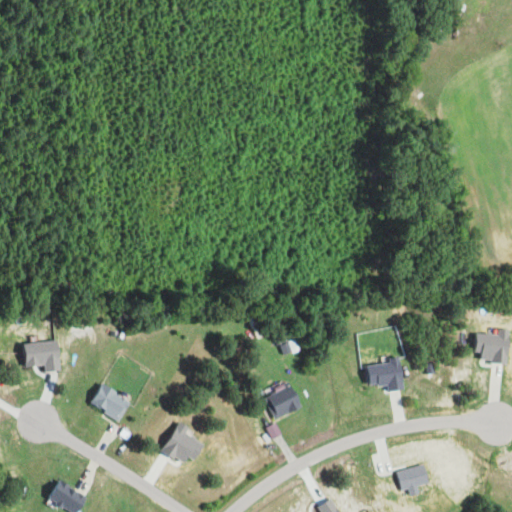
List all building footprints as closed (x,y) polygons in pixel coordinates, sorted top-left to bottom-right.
[(474,333),(473,352),(483,352),(483,362),(510,363),(511,330),(499,329),(499,334),(474,333)] [(391,363),(366,366),(368,386),(389,384),(390,392),(406,391),(402,357),(391,358),(391,363)] [(122,419),(131,398),(99,384),(90,405),(122,419)] [(265,398),(275,421),(304,407),(294,385),(265,398)] [(410,488),(412,496),(420,494),(418,485),(430,483),(426,464),(398,471),(402,490),(410,488)] [(48,500),(75,511),(81,511),(89,495),(57,480),(48,500)]
